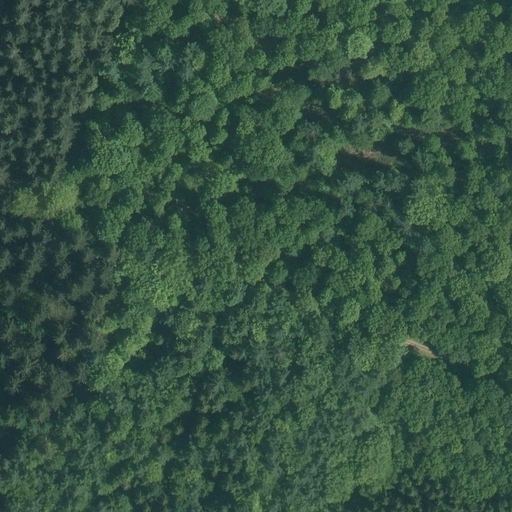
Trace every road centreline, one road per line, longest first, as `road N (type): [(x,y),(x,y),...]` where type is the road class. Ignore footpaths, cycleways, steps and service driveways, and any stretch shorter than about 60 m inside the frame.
road 1 (track): [(391,334),(0,178)]
road 2 (track): [(391,334),(511,32)]
road 3 (track): [(282,291),(292,218),(271,163),(329,0)]
road 4 (track): [(36,192),(114,0)]
road 5 (track): [(321,511),(391,334)]
road 6 (track): [(511,382),(391,334)]
